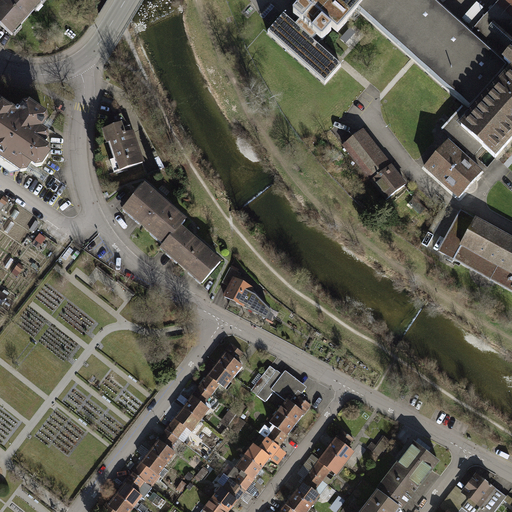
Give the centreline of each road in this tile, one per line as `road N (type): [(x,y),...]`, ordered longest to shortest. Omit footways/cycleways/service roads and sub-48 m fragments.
road 1 (residential): [(76,64),(85,94),(79,156),(97,219),(145,274),(224,320)]
road 2 (residential): [(224,320),(78,511)]
road 3 (residential): [(254,511),(349,388)]
road 4 (residential): [(224,320),(349,388)]
road 5 (residential): [(349,388),(470,452)]
